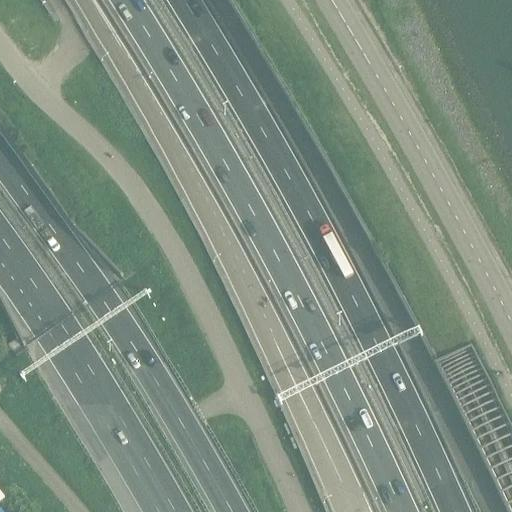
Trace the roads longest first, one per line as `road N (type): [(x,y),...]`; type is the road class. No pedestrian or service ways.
road 1 (motorway): [(399,511),(255,216),(120,0)]
road 2 (motorway): [(452,511),(396,382),(292,185),(180,0)]
road 3 (motorway): [(0,162),(122,334),(228,511)]
road 4 (unclassified): [(331,0),(511,324)]
road 5 (motorway): [(0,243),(171,511)]
